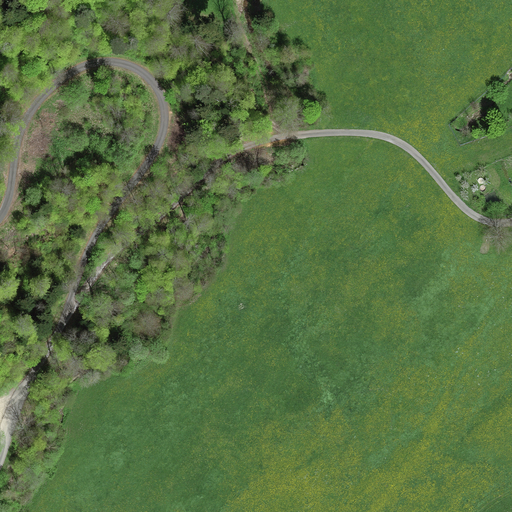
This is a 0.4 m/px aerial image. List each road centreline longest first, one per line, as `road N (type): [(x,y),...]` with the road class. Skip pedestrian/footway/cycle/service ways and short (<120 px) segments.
road 1 (unclassified): [(0,217),(20,126),(54,84),(108,61),(137,68),(157,87),(163,131),(97,231),(70,306)]
road 2 (unclassified): [(0,459),(33,372),(70,306)]
